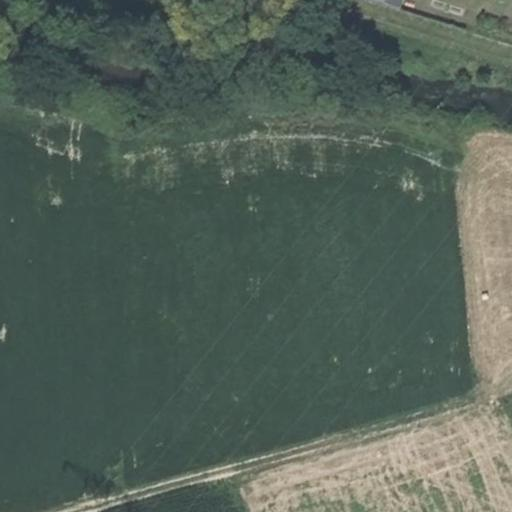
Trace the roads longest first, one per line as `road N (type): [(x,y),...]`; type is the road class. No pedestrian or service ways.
road 1 (track): [(511,390),(63,511)]
road 2 (track): [(511,54),(324,0)]
